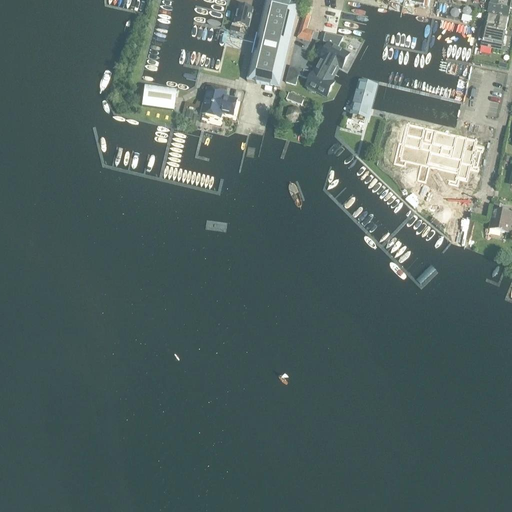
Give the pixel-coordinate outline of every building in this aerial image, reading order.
[(287,2),(277,0),(266,0),(248,81),(281,89),(300,5),(287,2)] [(387,0),(403,3),(427,9),(429,0),(387,0)] [(438,0),(438,3),(450,5),(450,0),(480,0),(480,3),(485,4),(485,0),(490,0),(488,10),(509,15),(510,9),(497,7),(498,0),(438,0)] [(511,0),(498,0),(497,7),(510,9),(511,9),(511,0)] [(242,26),(249,28),(254,10),(240,7),(239,10),(236,9),(234,17),(237,18),(236,24),(233,24),(231,31),(240,33),(242,26)] [(506,33),(509,15),(488,10),(484,28),(506,33)] [(464,13),(462,20),(471,22),(472,16),(464,13)] [(304,15),(297,38),(310,42),(313,32),(306,30),(311,17),(310,17),(304,15)] [(481,47),(502,52),(506,33),(484,28),(484,29),(481,28),(479,41),(482,41),(481,47)] [(319,67),(336,75),(338,69),(339,68),(342,70),(349,55),(337,50),(344,38),(325,34),(323,42),(329,45),(322,59),(323,59),(322,60),(322,61),(319,67)] [(333,81),(336,75),(319,67),(316,72),(315,74),(314,73),(314,74),(304,71),(302,78),(311,81),(308,88),(310,89),(309,91),(316,95),(317,92),(328,98),(335,84),(332,83),(333,81)] [(287,78),(289,78),(297,81),(300,71),(292,68),(290,68),(287,78)] [(361,84),(352,114),(367,118),(375,88),(361,84)] [(179,95),(148,88),(143,107),(175,114),(179,95)] [(225,98),(226,93),(209,89),(203,113),(212,114),(211,116),(221,119),(222,112),(235,115),(238,100),(225,98)] [(287,101),(302,107),(304,100),(289,94),(287,101)] [(438,102),(434,120),(453,125),(457,106),(438,102)] [(291,123),(299,122),(302,114),(297,109),(289,110),(287,118),(291,123)] [(186,110),(184,118),(192,120),(194,112),(186,110)] [(406,124),(401,145),(418,149),(423,128),(406,124)] [(428,151),(425,163),(455,170),(454,176),(464,179),(468,165),(469,165),(471,159),(470,159),(471,155),(472,156),(473,150),(471,149),(473,140),(433,131),(430,144),(450,149),(448,156),(428,151)] [(490,230),(510,234),(511,224),(511,214),(498,212),(496,222),(491,221),(490,230)]
